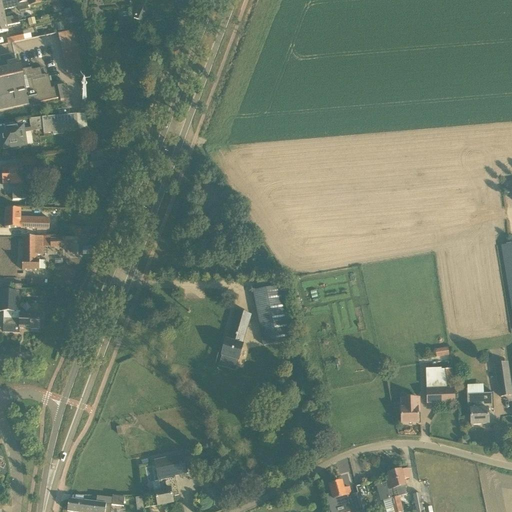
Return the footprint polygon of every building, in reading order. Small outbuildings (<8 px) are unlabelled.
[(27,2),(26,0),(4,0),(0,1),(0,16),(4,15),(5,19),(3,10),(19,6),(18,4),(27,2)] [(166,0),(168,11),(164,20),(180,19),(184,9),(182,0),(166,0)] [(142,22),(148,10),(139,6),(134,18),(142,22)] [(75,13),(67,15),(69,23),(77,22),(75,13)] [(18,16),(5,19),(4,15),(0,16),(0,33),(8,32),(6,26),(19,23),(18,16)] [(8,44),(24,40),(23,32),(6,36),(8,44)] [(17,68),(14,55),(0,58),(0,110),(29,104),(28,100),(31,99),(33,107),(41,105),(40,103),(60,98),(60,101),(69,99),(66,85),(57,87),(52,89),(49,75),(42,77),(41,69),(32,70),(32,68),(22,70),(21,67),(17,68)] [(78,128),(76,114),(41,118),(44,134),(53,133),(53,135),(63,134),(63,132),(79,130),(79,128),(78,128)] [(24,133),(24,132),(31,131),(30,126),(0,130),(0,133),(2,149),(11,148),(11,150),(20,148),(20,146),(26,145),(24,133)] [(36,158),(36,157),(23,158),(24,166),(36,165),(36,158)] [(12,188),(12,200),(25,200),(25,187),(22,187),(21,165),(13,166),(14,168),(3,168),(3,175),(2,175),(2,182),(4,182),(4,184),(13,184),(13,188),(12,188)] [(49,219),(20,218),(21,209),(5,209),(5,228),(49,230),(49,219)] [(50,239),(50,236),(43,237),(37,237),(23,237),(22,260),(22,270),(39,270),(39,260),(37,260),(37,255),(43,256),(43,247),(50,247),(51,248),(62,247),(62,238),(50,239)] [(511,244),(509,244),(501,246),(511,309),(511,244)] [(278,303),(274,287),(253,291),(264,346),(289,341),(281,303),(278,303)] [(20,319),(20,312),(15,312),(16,292),(1,292),(1,312),(4,312),(3,318),(20,319)] [(20,314),(20,312),(20,319),(3,318),(3,326),(19,327),(19,329),(39,329),(40,314),(20,314)] [(242,345),(247,329),(233,325),(228,341),(226,340),(222,356),(229,358),(238,361),(243,345),(242,345)] [(436,358),(448,356),(447,348),(435,350),(436,358)] [(500,397),(511,395),(506,363),(495,365),(500,397)] [(439,371),(442,387),(454,385),(452,369),(439,371)] [(453,404),(453,388),(426,388),(426,403),(437,403),(437,405),(453,404)] [(470,410),(471,425),(488,424),(488,411),(494,410),(494,398),(494,393),(467,394),(467,410),(470,410)] [(401,424),(418,423),(418,410),(419,410),(419,398),(401,399),(401,424)] [(159,491),(155,492),(158,506),(173,503),(172,497),(178,496),(174,476),(188,473),(187,471),(185,459),(184,455),(154,461),(159,491)] [(407,494),(404,485),(400,470),(388,474),(390,481),(378,485),(386,511),(402,511),(399,497),(407,494)] [(344,490),(342,482),(329,486),(334,499),(351,494),(349,488),(344,490)] [(413,495),(416,511),(424,511),(420,494),(413,495)] [(110,511),(111,506),(123,507),(124,498),(112,496),(112,499),(97,497),(96,503),(68,500),(67,511),(71,511),(110,511)] [(352,510),(361,507),(358,498),(349,500),(352,510)]
